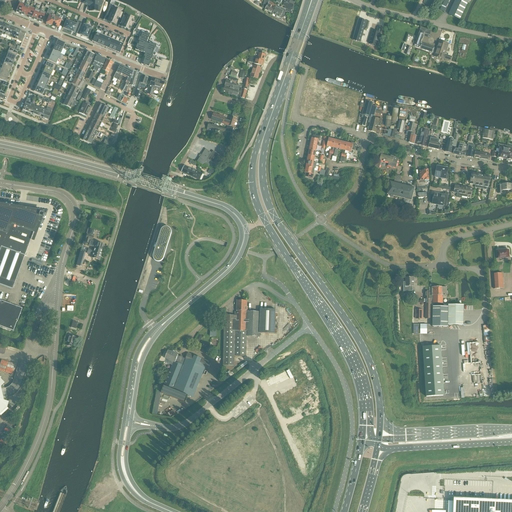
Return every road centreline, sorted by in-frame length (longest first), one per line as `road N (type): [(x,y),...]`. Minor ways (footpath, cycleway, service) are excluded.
road 1 (unclassified): [(0,508),(47,409),(60,270),(75,217),(61,193),(0,183)]
road 2 (primary): [(259,210),(348,357),(362,400),(361,441)]
road 3 (primary): [(380,413),(359,341),(270,208)]
road 4 (primary): [(270,208),(269,181),(307,91),(332,0)]
road 5 (unclassified): [(309,326),(183,424),(146,424)]
road 6 (unclassified): [(334,511),(350,407),(309,326)]
road 7 (secondary): [(209,202),(242,224),(241,247),(155,331)]
road 8 (primary): [(321,0),(262,173)]
road 9 (secondary): [(164,187),(0,144)]
road 10 (tertiary): [(511,41),(353,2)]
road 11 (residential): [(511,169),(366,136)]
road 12 (primary): [(311,0),(262,139)]
road 13 (track): [(309,207),(294,206),(284,181),(283,82)]
road 14 (track): [(511,87),(380,56)]
road 15 (secondary): [(377,448),(511,441)]
road 16 (residential): [(511,224),(451,239),(441,266),(398,266)]
road 17 (unknown): [(23,275),(52,204),(0,192)]
